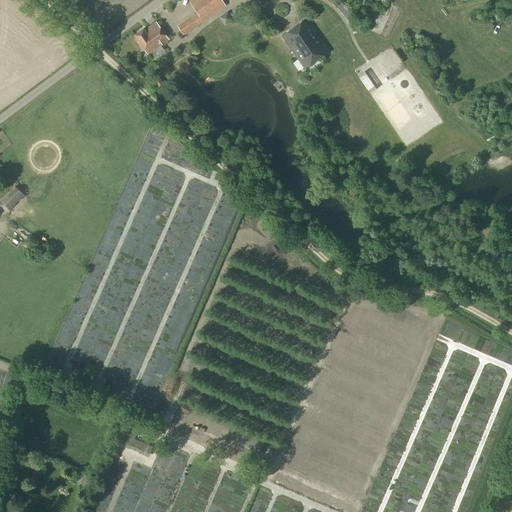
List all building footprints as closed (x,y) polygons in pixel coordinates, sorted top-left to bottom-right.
[(183,37),(203,23),(226,7),(221,0),(205,0),(193,8),(196,14),(177,26),(183,37)] [(306,68),(330,51),(307,20),(284,36),(306,68)] [(169,40),(156,23),(144,31),(143,30),(134,36),(147,55),(162,45),(169,40)] [(393,45),(366,61),(368,65),(359,71),(369,89),(379,83),(378,81),(405,65),(393,45)] [(10,211),(25,196),(15,186),(0,201),(10,211)] [(128,427),(125,435),(135,439),(138,431),(128,427)] [(137,443),(149,450),(153,444),(141,437),(137,443)]
